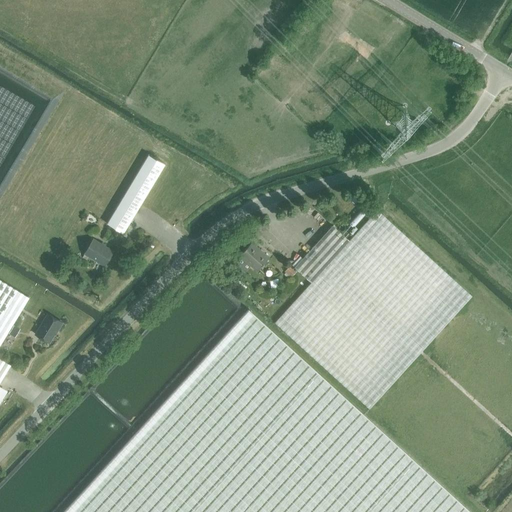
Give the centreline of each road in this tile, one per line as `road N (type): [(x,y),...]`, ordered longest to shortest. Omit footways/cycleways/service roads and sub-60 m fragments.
road 1 (unclassified): [(0,454),(219,225),(270,199),(446,144),(504,71)]
road 2 (unclassified): [(504,71),(386,0)]
